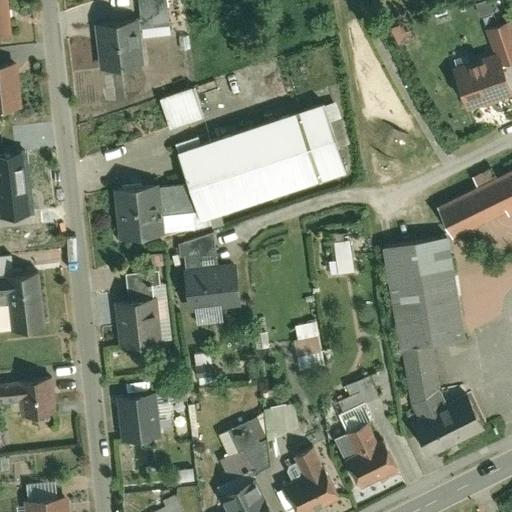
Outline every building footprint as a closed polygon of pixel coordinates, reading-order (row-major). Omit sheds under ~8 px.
[(0,0),(0,37),(19,34),(14,0),(0,0)] [(141,0),(143,17),(149,17),(178,14),(176,0),(141,0)] [(143,17),(99,21),(103,64),(153,60),(149,17),(143,17)] [(500,52),(504,63),(511,60),(511,18),(487,27),(497,53),(500,52)] [(472,109),(511,94),(511,85),(504,63),(500,52),(497,53),(457,67),(472,109)] [(0,106),(29,103),(24,62),(7,64),(0,64),(0,106)] [(204,85),(168,98),(178,129),(215,117),(204,85)] [(210,143),(186,151),(197,182),(206,208),(210,219),(358,168),(334,100),(210,143)] [(186,151),(210,143),(207,135),(184,143),(186,151)] [(0,216),(38,212),(31,152),(0,155),(0,216)] [(441,203),(456,235),(509,210),(511,215),(511,214),(511,169),(500,176),(495,166),(476,175),(481,185),(441,203)] [(197,182),(167,185),(170,212),(206,208),(197,182)] [(167,183),(122,188),(127,235),(171,230),(170,212),(167,185),(167,183)] [(187,243),(192,256),(194,268),(226,264),(222,230),(187,243)] [(411,350),(441,345),(472,339),(452,234),(391,246),(411,350)] [(360,241),(342,243),(346,274),(364,272),(362,261),(360,243),(360,241)] [(372,242),(360,243),(362,261),(374,260),(372,242)] [(20,255),(0,257),(2,272),(22,270),(20,255)] [(54,325),(48,270),(15,274),(16,282),(3,283),(2,272),(0,257),(0,256),(0,304),(19,302),(22,329),(54,325)] [(194,268),(198,308),(248,302),(244,262),(226,264),(194,268)] [(136,300),(162,297),(161,283),(168,282),(167,269),(133,273),(136,300)] [(165,296),(170,340),(171,343),(182,342),(175,281),(168,282),(161,283),(162,297),(165,296)] [(136,300),(120,302),(125,345),(170,340),(165,296),(162,297),(136,300)] [(324,321),(302,325),(306,342),(325,338),(328,338),(324,321)] [(328,353),(325,338),(306,342),(302,343),(305,357),(328,353)] [(441,345),(411,350),(421,404),(428,417),(456,402),(449,390),(441,345)] [(220,362),(203,364),(204,379),(222,377),(220,362)] [(402,398),(400,390),(392,372),(377,378),(386,397),(374,402),(383,423),(394,418),(399,409),(402,398)] [(153,379),(154,392),(163,391),(163,396),(182,394),(180,377),(153,379)] [(374,402),(386,397),(377,378),(377,377),(354,387),(359,397),(347,402),(352,412),(374,402)] [(60,378),(7,384),(9,403),(29,401),(31,416),(63,412),(60,378)] [(154,392),(124,395),(129,439),(168,435),(163,396),(163,391),(154,392)] [(441,453),(493,426),(476,392),(456,402),(428,417),(424,419),(441,453)] [(306,427),(302,403),(273,412),(277,441),(306,427)] [(235,483),(262,470),(264,473),(278,466),(267,416),(236,431),(247,452),(225,463),(235,483)] [(402,468),(406,466),(392,438),(386,441),(377,421),(340,439),(363,487),(378,479),(380,482),(404,471),(402,468)] [(313,511),(343,498),(318,448),(299,457),(308,475),(288,485),(301,511),(313,511)] [(226,488),(229,494),(259,480),(266,476),(264,473),(262,470),(235,483),(226,488)] [(278,511),(273,494),(266,480),(260,483),(259,480),(229,494),(237,511),(278,511)] [(33,485),(34,500),(66,497),(65,482),(33,485)] [(197,511),(197,495),(184,495),(172,501),(175,507),(164,511),(197,511)] [(78,511),(77,496),(66,497),(34,500),(33,500),(33,511),(78,511)]
